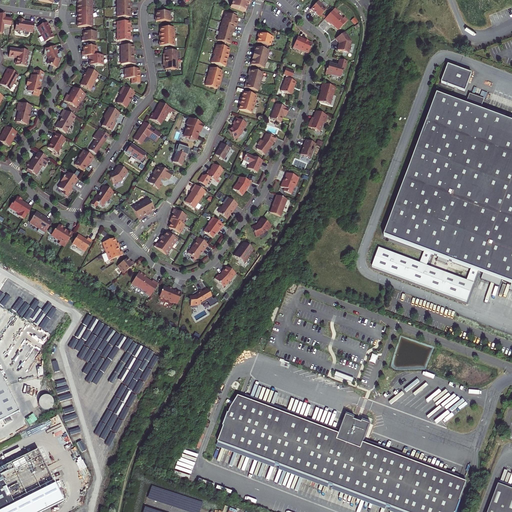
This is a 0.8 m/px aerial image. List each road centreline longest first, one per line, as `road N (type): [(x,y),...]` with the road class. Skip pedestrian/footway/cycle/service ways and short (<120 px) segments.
road 1 (residential): [(141,254),(177,275),(202,270),(289,145),(324,44),(280,0)]
road 2 (residential): [(150,0),(143,21),(152,89),(71,216)]
road 3 (residential): [(259,0),(224,112),(162,213)]
road 4 (unknown): [(2,511),(71,472),(44,431),(0,452)]
road 5 (residential): [(12,170),(75,65),(62,16)]
road 6 (unknown): [(511,344),(392,299)]
